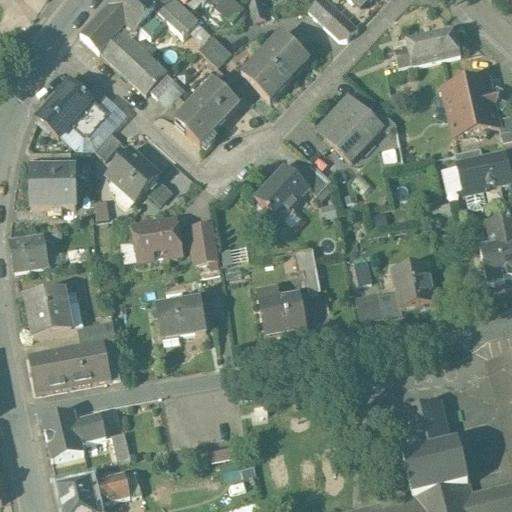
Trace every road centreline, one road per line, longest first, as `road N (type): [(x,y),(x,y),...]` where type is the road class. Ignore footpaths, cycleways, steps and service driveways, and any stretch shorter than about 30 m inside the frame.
road 1 (residential): [(511,322),(455,341),(17,419)]
road 2 (residential): [(44,40),(219,194),(400,0)]
